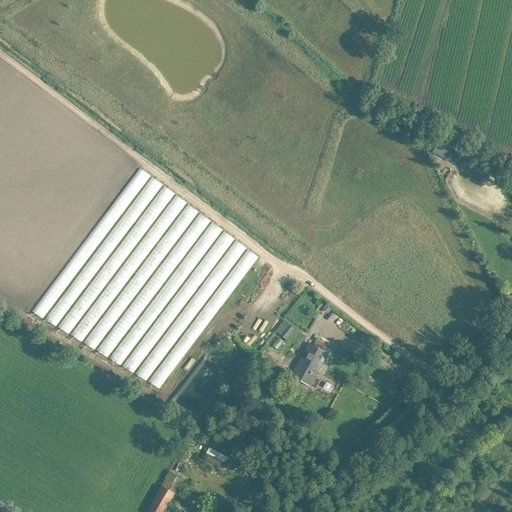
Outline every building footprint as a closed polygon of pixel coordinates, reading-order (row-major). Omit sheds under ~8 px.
[(436,146),(434,149),(451,158),(453,155),(454,152),(437,143),(436,146)] [(247,289),(251,291),(247,298),(255,302),(264,286),(253,280),(247,289)] [(259,298),(263,301),(271,290),(267,288),(259,298)] [(306,320),(324,337),(333,328),(322,318),(327,313),(320,306),(315,311),(306,320)] [(241,327),(245,330),(253,321),(249,318),(241,327)] [(294,329),(283,321),(276,331),(281,335),(286,340),(294,329)] [(263,348),(270,335),(266,332),(258,345),(263,348)] [(309,343),(291,376),(310,386),(328,353),(324,351),(328,344),(316,338),(312,345),(309,343)] [(476,426),(483,439),(492,435),(485,422),(476,426)] [(466,432),(461,436),(465,442),(470,439),(466,432)] [(501,450),(511,439),(507,434),(496,444),(501,450)] [(473,439),(468,441),(472,449),(477,446),(473,439)] [(450,445),(441,456),(457,470),(466,460),(450,445)] [(437,458),(422,471),(437,488),(452,475),(437,458)] [(489,481),(493,476),(481,464),(476,469),(489,481)] [(170,473),(158,493),(171,500),(183,480),(170,473)] [(454,491),(461,486),(456,479),(449,485),(454,491)] [(469,491),(474,487),(468,479),(463,483),(469,491)] [(409,483),(402,487),(409,500),(416,496),(409,483)] [(453,492),(447,496),(457,511),(464,508),(453,492)] [(163,511),(171,500),(158,493),(147,511),(148,511),(163,511)] [(437,495),(427,503),(430,507),(440,499),(437,495)] [(511,511),(511,503),(509,500),(503,505),(509,511),(511,511)]
